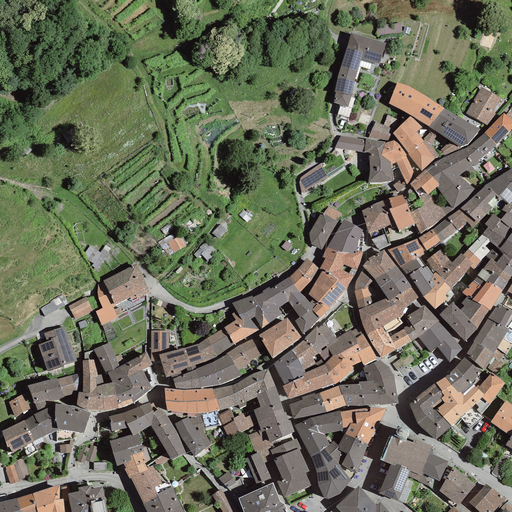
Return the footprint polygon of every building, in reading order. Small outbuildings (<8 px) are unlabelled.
[(400,23),(382,25),(383,33),(401,32),(400,23)] [(385,44),(351,33),(346,48),(363,53),(361,59),(379,64),(385,44)] [(361,59),(363,53),(346,48),(338,76),(334,92),(335,93),(332,102),(347,108),(351,96),(354,81),(361,59)] [(408,85),(397,83),(388,103),(412,116),(426,96),(408,85)] [(481,87),(465,113),(486,125),(496,114),(493,112),(501,99),(481,87)] [(412,116),(428,127),(444,108),(426,96),(412,116)] [(444,108),(428,127),(460,147),(468,144),(480,129),(444,108)] [(496,145),(511,127),(511,120),(503,113),(484,133),(496,145)] [(398,120),(387,115),(382,125),(375,122),(368,138),(388,140),(398,120)] [(410,116),(392,133),(409,153),(424,142),(422,139),(416,132),(422,128),(410,116)] [(72,128),(63,134),(69,143),(77,137),(72,128)] [(424,142),(409,153),(408,154),(421,171),(434,159),(439,156),(434,150),(439,144),(434,140),(436,136),(430,132),(422,139),(424,142)] [(496,145),(484,133),(468,147),(463,149),(473,164),(472,165),(474,167),(479,162),(478,160),(496,145)] [(365,140),(340,136),(334,149),(364,153),(365,140)] [(26,138),(17,148),(25,156),(34,146),(26,138)] [(391,170),(390,163),(381,155),(385,143),(385,142),(365,139),(365,140),(364,153),(368,152),(370,171),(367,183),(392,181),(391,170)] [(393,140),(385,143),(381,155),(390,163),(391,170),(398,167),(403,178),(392,185),(398,193),(406,185),(415,175),(405,156),(406,155),(398,144),(393,140)] [(453,210),(476,190),(459,176),(472,165),(473,164),(463,149),(452,153),(435,162),(425,170),(439,185),(436,187),(445,199),(453,210)] [(327,177),(321,163),(301,177),(298,183),(301,193),(327,177)] [(511,168),(502,175),(511,182),(511,168)] [(425,170),(410,184),(419,198),(425,193),(427,196),(428,194),(436,187),(439,185),(425,170)] [(511,182),(502,175),(486,184),(501,198),(507,204),(502,209),(506,212),(511,216),(511,182)] [(478,223),(501,198),(486,184),(460,208),(478,223)] [(414,222),(420,234),(453,210),(445,199),(438,205),(428,194),(427,196),(425,193),(419,198),(424,205),(410,213),(414,222)] [(402,195),(388,199),(391,208),(389,209),(398,231),(415,223),(414,222),(410,213),(402,195)] [(383,228),(386,235),(390,233),(388,229),(392,228),(386,214),(388,214),(382,200),(372,205),(381,229),(383,228)] [(328,205),(323,214),(337,221),(342,214),(328,205)] [(372,205),(361,211),(371,239),(379,250),(389,245),(386,235),(383,228),(381,229),(372,205)] [(447,218),(457,230),(466,222),(473,228),(478,223),(460,208),(447,218)] [(511,216),(506,212),(500,220),(493,213),(483,224),(487,227),(482,234),(495,246),(499,249),(511,231),(511,229),(509,227),(511,224),(511,216)] [(311,244),(321,250),(338,222),(337,221),(323,214),(322,216),(320,215),(309,234),(311,244)] [(447,218),(432,229),(440,241),(439,242),(440,243),(457,230),(447,218)] [(344,220),(327,247),(338,251),(338,252),(341,252),(353,225),(344,220)] [(511,224),(509,227),(511,229),(511,231),(499,249),(504,253),(511,258),(511,224)] [(363,230),(353,225),(341,252),(356,253),(356,251),(361,252),(363,238),(362,234),(361,232),(363,230)] [(432,229),(418,238),(426,250),(439,242),(440,241),(432,229)] [(495,246),(482,234),(467,250),(480,261),(485,256),(495,246)] [(183,247),(178,237),(166,243),(171,253),(183,247)] [(418,238),(387,250),(400,267),(419,256),(427,253),(425,251),(426,250),(418,238)] [(215,251),(206,242),(192,255),(196,259),(200,256),(205,260),(215,251)] [(496,263),(504,253),(499,249),(495,246),(485,256),(490,259),(490,258),(496,263)] [(326,259),(319,269),(322,271),(346,288),(357,270),(362,252),(361,252),(356,251),(356,253),(341,252),(338,252),(338,251),(327,247),(321,257),(326,259)] [(368,258),(362,266),(364,268),(374,279),(395,265),(384,250),(368,258)] [(439,275),(451,262),(439,250),(426,260),(430,266),(428,266),(433,272),(435,270),(436,272),(439,275)] [(480,261),(467,250),(463,255),(473,265),(471,267),(473,269),(480,261)] [(451,262),(439,275),(444,280),(443,281),(450,288),(471,267),(473,265),(463,255),(461,253),(452,263),(451,262)] [(511,276),(511,275),(511,258),(504,253),(496,263),(495,264),(511,276)] [(419,256),(400,267),(423,296),(435,285),(430,279),(433,276),(432,275),(419,256)] [(318,268),(306,258),(298,269),(288,277),(299,293),(310,281),(318,268)] [(490,259),(483,269),(490,274),(492,272),(507,283),(511,276),(495,264),(496,263),(490,258),(490,259)] [(150,292),(136,263),(102,280),(103,282),(115,305),(130,297),(132,301),(150,292)] [(374,279),(380,288),(391,280),(393,283),(403,277),(395,265),(374,279)] [(374,279),(364,268),(356,281),(355,287),(355,292),(354,292),(358,310),(373,304),(367,287),(372,281),(374,279)] [(490,274),(483,269),(477,276),(487,284),(489,282),(502,291),(507,283),(492,272),(490,274)] [(335,302),(346,288),(322,271),(314,284),(335,302)] [(435,285),(423,296),(435,310),(447,298),(445,295),(450,288),(443,281),(444,280),(439,275),(436,272),(432,275),(433,276),(430,279),(435,285)] [(487,284),(477,276),(462,293),(466,296),(471,300),(472,299),(481,306),(482,305),(489,311),(502,291),(489,282),(487,284)] [(299,293),(288,277),(270,289),(269,287),(262,292),(263,293),(253,297),(269,323),(282,314),(278,308),(288,301),(299,293)] [(389,301),(411,286),(403,277),(393,283),(391,280),(380,288),(387,298),(389,301)] [(115,305),(103,282),(97,285),(97,292),(98,299),(102,309),(95,312),(101,326),(118,318),(113,308),(115,307),(115,305)] [(320,318),(335,302),(314,284),(308,294),(313,298),(319,302),(318,303),(312,310),(320,318)] [(417,298),(411,286),(389,301),(398,318),(401,316),(404,308),(417,298)] [(310,303),(299,293),(288,301),(299,317),(300,318),(312,310),(318,303),(319,302),(313,298),(310,303)] [(63,304),(58,296),(52,300),(56,308),(63,304)] [(251,296),(232,303),(236,311),(231,314),(235,321),(223,327),(234,344),(269,323),(253,297),(251,296)] [(477,328),(489,311),(482,305),(481,306),(472,299),(471,300),(466,296),(461,304),(464,307),(460,311),(477,328)] [(91,311),(85,298),(68,306),(74,319),(91,311)] [(387,298),(373,304),(358,310),(361,323),(366,334),(382,326),(387,333),(402,323),(398,318),(389,301),(387,298)] [(451,302),(439,314),(464,341),(477,328),(460,311),(451,302)] [(511,311),(498,304),(487,318),(506,329),(511,320),(511,313),(511,312),(511,311)] [(424,305),(415,311),(429,329),(438,321),(439,321),(424,305)] [(311,327),(320,318),(312,310),(300,318),(299,317),(294,321),(302,334),(311,327)] [(410,325),(404,329),(411,340),(411,341),(418,337),(429,329),(415,311),(406,317),(410,325)] [(301,337),(287,318),(258,335),(272,359),(301,337)] [(506,329),(487,318),(473,341),(474,342),(493,354),(496,350),(508,330),(506,329)] [(462,348),(438,321),(429,329),(418,337),(431,353),(437,347),(449,362),(462,348)] [(304,338),(305,338),(317,355),(318,353),(326,363),(332,356),(327,348),(337,340),(336,338),(324,323),(318,328),(316,326),(304,338)] [(47,372),(76,362),(64,326),(44,334),(46,341),(37,344),(47,372)] [(366,334),(373,346),(389,337),(387,333),(382,326),(366,334)] [(216,356),(234,344),(223,327),(207,338),(197,345),(203,362),(216,356)] [(351,330),(336,338),(337,340),(327,348),(332,356),(339,353),(358,344),(355,339),(363,335),(359,327),(352,332),(351,330)] [(404,329),(389,337),(396,349),(411,340),(404,329)] [(169,331),(150,331),(151,361),(160,362),(158,355),(169,352),(169,331)] [(377,358),(363,335),(355,339),(358,344),(339,353),(351,366),(361,361),(363,365),(377,358)] [(389,337),(373,346),(381,358),(396,349),(389,337)] [(305,338),(291,350),(303,369),(304,371),(315,364),(313,357),(317,355),(305,338)] [(260,355),(251,339),(239,346),(225,354),(226,355),(228,354),(238,370),(250,364),(249,361),(260,355)] [(474,342),(465,354),(484,370),(488,363),(494,355),(493,354),(474,342)] [(110,343),(93,350),(106,374),(112,383),(119,403),(131,399),(134,403),(139,398),(122,366),(119,367),(110,343)] [(197,345),(197,344),(184,349),(184,348),(169,352),(158,355),(165,378),(171,376),(175,374),(180,371),(186,368),(188,367),(195,365),(203,362),(197,345)] [(88,410),(104,411),(102,397),(96,397),(94,378),(97,377),(97,375),(106,374),(93,350),(84,353),(84,360),(82,361),(82,392),(78,392),(76,405),(88,410)] [(291,350),(273,364),(284,385),(303,377),(302,374),(305,372),(304,371),(303,369),(291,350)] [(503,354),(496,350),(493,354),(494,355),(488,363),(490,364),(487,368),(495,374),(503,364),(498,361),(503,354)] [(152,365),(146,352),(122,366),(139,398),(156,385),(150,366),(152,365)] [(324,365),(334,383),(334,385),(353,368),(351,366),(339,353),(332,356),(326,363),(324,365)] [(241,376),(238,370),(228,354),(226,355),(210,363),(220,385),(241,376)] [(465,358),(455,368),(472,383),(481,372),(465,358)] [(388,368),(379,360),(363,368),(367,382),(373,381),(393,375),(388,368)] [(220,385),(210,363),(196,369),(195,369),(195,370),(200,388),(220,385)] [(196,369),(195,365),(188,367),(186,368),(188,373),(195,370),(195,369),(196,369)] [(288,399),(334,383),(324,365),(305,372),(302,374),(303,377),(284,385),(282,386),(288,399)] [(255,395),(274,387),(268,368),(251,375),(234,385),(213,390),(220,410),(237,405),(239,409),(246,405),(245,403),(256,398),(255,395)] [(474,386),(472,383),(455,368),(445,377),(458,392),(460,391),(464,396),(474,386)] [(200,388),(195,370),(188,373),(182,375),(173,379),(176,388),(184,389),(200,388)] [(175,374),(171,376),(172,379),(173,379),(182,375),(180,371),(175,374)] [(481,415),(505,384),(491,372),(477,388),(484,395),(481,397),(473,405),(481,415)] [(77,374),(56,380),(63,397),(76,394),(80,390),(81,383),(77,374)] [(118,408),(134,403),(131,399),(119,403),(112,383),(106,374),(97,375),(97,377),(94,378),(96,397),(102,397),(104,411),(118,408)] [(398,403),(393,375),(373,381),(374,384),(376,384),(379,404),(379,405),(398,403)] [(445,377),(436,383),(443,391),(441,392),(444,396),(441,398),(444,403),(435,409),(450,426),(460,417),(470,429),(483,417),(481,415),(473,405),(481,397),(484,395),(477,388),(474,386),(464,396),(460,391),(458,392),(445,377)] [(56,380),(56,378),(42,382),(49,399),(49,402),(63,397),(56,380)] [(362,405),(379,404),(376,384),(374,384),(373,381),(367,382),(358,382),(359,384),(362,394),(362,405)] [(34,404),(49,399),(42,382),(27,386),(34,404)] [(436,440),(450,426),(435,409),(444,403),(441,398),(444,396),(441,392),(443,391),(436,383),(421,393),(409,404),(417,424),(436,440)] [(339,385),(342,395),(362,394),(359,384),(339,385)] [(327,412),(346,406),(342,395),(339,385),(320,393),(327,412)] [(256,398),(260,407),(279,400),(274,387),(255,395),(256,398)] [(183,390),(164,388),(166,411),(183,413),(183,390)] [(212,388),(197,389),(201,413),(205,429),(219,425),(215,411),(220,410),(213,390),(212,388)] [(201,413),(197,389),(183,390),(183,413),(187,413),(201,413)] [(21,395),(8,402),(15,417),(30,409),(24,393),(21,395)] [(292,419),(327,412),(320,393),(315,395),(314,393),(301,398),(302,400),(289,405),(292,419)] [(362,405),(362,394),(342,395),(346,406),(362,406),(362,405)] [(260,407),(253,410),(257,423),(284,412),(279,400),(260,407)] [(511,405),(506,400),(490,422),(511,436),(511,434),(511,405)] [(172,461),(186,454),(177,434),(165,413),(159,408),(153,413),(149,403),(122,413),(128,427),(132,435),(138,432),(151,425),(172,461)] [(58,430),(57,429),(54,416),(55,404),(34,414),(38,426),(40,424),(45,435),(56,431),(58,430)] [(54,416),(57,429),(58,430),(56,431),(56,442),(75,439),(76,432),(83,433),(90,413),(71,406),(55,404),(54,416)] [(367,444),(386,408),(369,408),(354,410),(356,424),(350,424),(348,427),(345,434),(367,444)] [(229,410),(218,416),(224,427),(223,427),(229,439),(258,424),(252,414),(245,418),(243,413),(234,418),(229,410)] [(340,410),(311,418),(320,435),(324,434),(343,430),(342,428),(340,412),(340,410)] [(356,424),(354,410),(340,412),(342,428),(348,427),(350,424),(356,424)] [(285,412),(284,412),(257,423),(261,430),(261,432),(265,431),(269,443),(272,442),(294,432),(290,420),(288,421),(285,412)] [(128,427),(122,413),(109,417),(111,431),(128,427)] [(205,429),(201,413),(187,413),(187,417),(174,424),(182,439),(195,456),(210,445),(202,430),(205,429)] [(38,426),(34,414),(24,421),(1,431),(7,447),(9,447),(12,453),(42,437),(45,435),(40,424),(38,426)] [(329,444),(324,434),(320,435),(311,418),(294,425),(310,457),(324,448),(329,444)] [(379,460),(390,464),(410,472),(408,477),(418,481),(417,482),(429,486),(433,478),(439,481),(448,461),(428,453),(432,447),(413,439),(412,443),(405,441),(409,430),(398,425),(392,437),(389,436),(379,460)] [(261,430),(248,435),(254,452),(256,451),(269,447),(270,450),(274,448),(272,442),(269,443),(265,431),(261,432),(261,430)] [(143,452),(138,432),(132,435),(109,441),(116,466),(124,464),(131,461),(130,456),(142,452),(143,452)] [(361,459),(367,444),(345,434),(338,446),(336,449),(347,453),(361,459)] [(274,448),(270,450),(274,459),(273,459),(280,475),(282,479),(277,482),(284,498),(311,485),(305,473),(309,471),(299,449),(301,449),(296,438),(274,448)] [(361,459),(347,453),(336,449),(338,446),(333,442),(329,444),(324,448),(340,467),(341,465),(356,474),(361,459)] [(98,448),(90,445),(89,449),(82,447),(77,461),(84,464),(85,460),(93,463),(98,448)] [(256,485),(280,475),(273,459),(274,459),(270,450),(269,447),(256,451),(257,453),(245,458),(256,485)] [(340,467),(324,448),(310,457),(316,470),(318,485),(323,498),(327,499),(339,494),(350,480),(340,467)] [(145,462),(142,452),(130,456),(131,461),(124,464),(126,468),(124,469),(129,479),(130,478),(147,470),(147,468),(144,463),(145,462)] [(19,480),(29,476),(23,458),(13,462),(13,464),(19,480)] [(19,482),(19,480),(13,464),(4,467),(10,484),(19,482)] [(398,501),(408,477),(410,472),(390,464),(378,493),(398,501)] [(162,484),(153,466),(147,468),(147,470),(130,478),(143,504),(156,497),(155,496),(157,494),(154,487),(162,484)] [(458,506),(475,485),(453,468),(439,491),(458,506)] [(236,483),(228,471),(218,479),(228,489),(236,483)] [(273,482),(238,498),(243,511),(287,511),(283,503),(280,502),(273,482)] [(493,511),(505,499),(486,484),(468,502),(479,511),(493,511)] [(59,485),(32,494),(36,505),(35,505),(37,511),(64,511),(63,499),(59,499),(59,485)] [(107,511),(102,487),(91,489),(90,485),(77,488),(78,491),(67,494),(70,511),(107,511)] [(367,511),(376,505),(359,486),(336,507),(340,511),(367,511)] [(143,504),(146,511),(183,511),(172,487),(157,494),(155,496),(156,497),(143,504)] [(234,511),(220,490),(211,495),(221,511),(234,511)] [(37,511),(35,505),(36,505),(32,494),(16,498),(20,511),(37,511)] [(0,511),(20,511),(16,498),(0,502),(0,511)] [(389,511),(380,502),(376,505),(367,511),(389,511)] [(511,511),(511,508),(506,503),(497,511),(511,511)]
